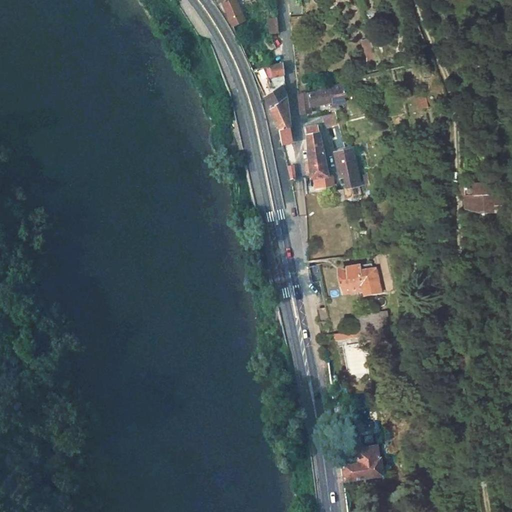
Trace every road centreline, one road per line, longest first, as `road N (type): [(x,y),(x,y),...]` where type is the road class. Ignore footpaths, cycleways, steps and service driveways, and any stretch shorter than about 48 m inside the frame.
road 1 (track): [(414,0),(454,103),(466,340),(488,511)]
road 2 (primary): [(197,0),(241,72),(283,251)]
road 3 (primary): [(283,251),(329,511)]
road 4 (residential): [(283,251),(299,244),(306,224),(283,0)]
